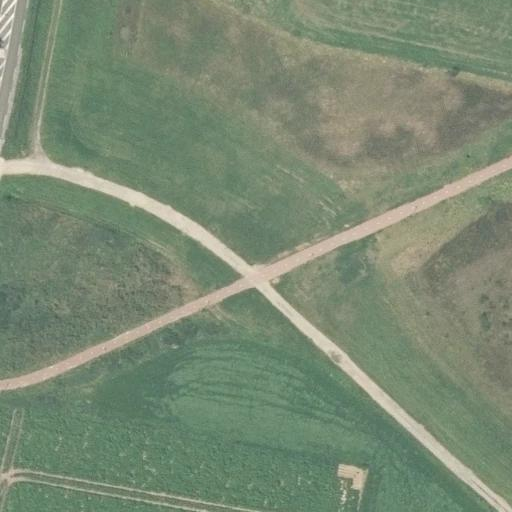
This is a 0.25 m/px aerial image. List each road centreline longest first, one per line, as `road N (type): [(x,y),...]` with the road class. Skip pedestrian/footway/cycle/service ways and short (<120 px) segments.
road 1 (track): [(255,279),(508,511)]
road 2 (track): [(41,163),(161,210),(255,279)]
